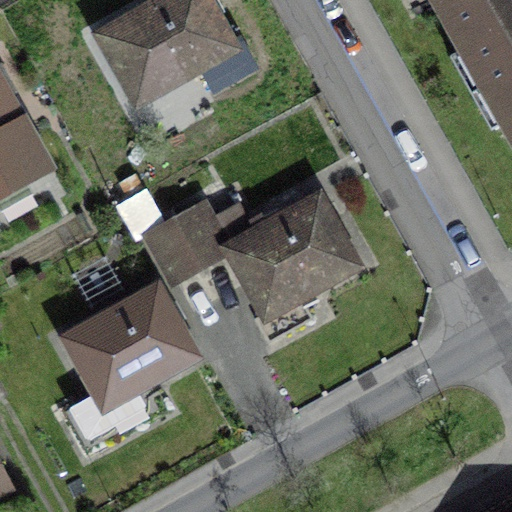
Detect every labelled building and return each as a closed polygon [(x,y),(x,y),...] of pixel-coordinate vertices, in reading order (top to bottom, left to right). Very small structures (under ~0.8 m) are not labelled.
[(192,0),(161,0),(99,36),(136,102),(198,67),(208,85),(251,61),(239,40),(231,45),(214,15),(204,21),(192,0)] [(434,0),(441,11),(459,0),(434,0)] [(511,0),(459,0),(441,11),(511,139),(511,0)] [(0,79),(0,194),(44,170),(4,99),(14,93),(5,77),(0,79)] [(227,249),(228,251),(265,316),(355,266),(317,198),(227,249)] [(202,205),(174,221),(200,267),(228,251),(227,249),(202,205)] [(200,267),(174,221),(147,236),(173,282),(200,267)] [(194,356),(156,288),(66,339),(103,406),(194,356)]
